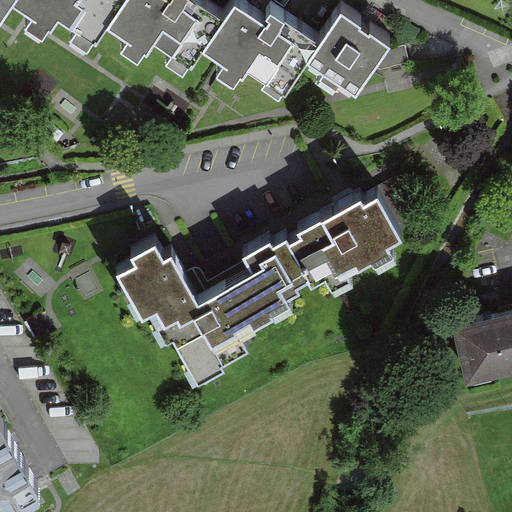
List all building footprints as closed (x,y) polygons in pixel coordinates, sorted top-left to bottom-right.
[(23,0),(32,5),(27,11),(43,22),(54,6),(78,23),(74,28),(90,39),(107,15),(116,0),(23,0)] [(207,0),(116,0),(107,15),(127,29),(121,38),(139,51),(153,31),(172,45),(167,52),(185,65),(203,39),(223,11),(207,0)] [(234,74),(246,58),(284,84),(307,50),(319,34),(275,3),(266,16),(243,0),(230,0),(223,11),(203,39),(225,54),(218,63),(234,74)] [(339,2),(319,34),(307,50),(324,60),(320,66),(335,76),(338,70),(356,81),(387,33),(339,2)] [(245,238),(253,252),(266,245),(287,282),(302,274),(299,269),(310,264),(313,269),(327,261),(331,267),(393,232),(390,227),(404,220),(381,178),(364,187),(360,179),(299,213),(301,217),(290,224),(287,219),(273,227),(271,224),(245,238)] [(253,252),(197,283),(170,234),(162,239),(154,225),(135,235),(139,242),(120,253),(143,296),(149,293),(167,326),(174,322),(198,366),(223,352),(213,333),(291,290),(287,282),(266,245),(253,252)] [(511,301),(456,314),(468,367),(511,357),(511,301)] [(0,502),(42,480),(0,403),(0,502)]
